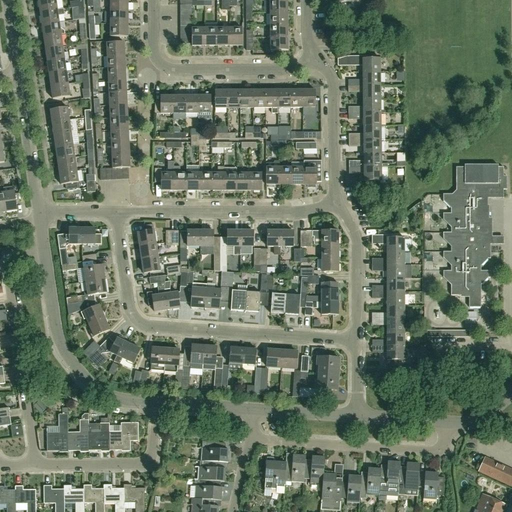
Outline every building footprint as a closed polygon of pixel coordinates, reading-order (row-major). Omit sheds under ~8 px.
[(40,12),(58,10),(56,0),(38,0),(40,12)] [(128,0),(110,0),(111,11),(128,12),(128,0)] [(180,0),(180,11),(192,11),(192,6),(204,6),(204,1),(197,1),(197,0),(180,0)] [(288,0),(270,0),(270,13),(288,13),(288,0)] [(353,0),(335,0),(336,3),(341,3),(341,8),(354,8),(353,0)] [(40,12),(42,25),(59,22),(59,16),(65,15),(64,9),(58,10),(40,12)] [(111,11),(111,24),(128,24),(128,12),(111,11)] [(288,13),(270,13),(270,26),(288,26),(288,13)] [(59,22),(42,25),(44,37),(61,35),(61,34),(65,34),(64,31),(60,28),(59,22)] [(128,24),(111,24),(111,37),(128,37),(128,24)] [(288,26),(270,26),(270,38),(288,38),(288,26)] [(230,29),(230,46),(243,46),(242,28),(230,29)] [(192,45),(192,46),(205,46),(205,29),(192,29),(192,33),(192,39),(192,45)] [(205,29),(205,46),(217,46),(217,29),(205,29)] [(217,29),(217,46),(230,46),(230,29),(217,29)] [(44,37),(45,50),(63,47),(61,35),(44,37)] [(288,38),(270,38),(271,51),(288,51),(288,38)] [(108,56),(125,56),(124,42),(107,43),(108,56)] [(45,50),(47,62),(65,59),(68,59),(68,53),(64,53),(63,47),(45,50)] [(91,49),(91,57),(97,57),(101,57),(101,54),(97,52),(96,49),(91,49)] [(108,69),(126,68),(125,56),(108,56),(108,69)] [(363,73),(380,73),(380,59),(360,59),(360,57),(348,57),(348,66),(363,66),(363,73)] [(49,74),(66,72),(65,59),(47,62),(49,74)] [(109,81),(126,81),(126,68),(108,69),(109,81)] [(49,74),(51,87),(68,84),(66,72),(49,74)] [(348,86),(380,86),(380,73),(363,73),(363,80),(348,80),(348,86)] [(109,94),(127,93),(126,81),(109,81),(109,94)] [(68,84),(51,87),(53,99),(70,97),(68,84)] [(363,100),(380,100),(380,86),(348,86),(348,93),(363,93),(363,100)] [(278,91),(278,108),(290,108),(290,90),(278,91)] [(290,90),(290,108),(303,108),(302,90),(290,90)] [(302,90),(303,108),(316,108),(315,90),(302,90)] [(228,109),(227,91),(215,91),(215,109),(228,109)] [(240,109),(240,91),(227,91),(228,109),(240,109)] [(253,108),(253,91),(240,91),(240,109),(253,108)] [(265,108),(265,91),(253,91),(253,108),(265,108)] [(278,108),(278,91),(265,91),(265,108),(272,108),(272,114),(278,114),(278,108)] [(110,106),(127,105),(127,93),(109,94),(110,106)] [(186,97),(186,114),(198,114),(198,96),(186,97)] [(211,121),(211,114),(211,96),(198,96),(198,114),(198,121),(211,121)] [(160,97),(160,114),(173,114),(173,97),(160,97)] [(173,97),(173,114),(186,114),(186,97),(173,97)] [(349,114),(380,113),(380,100),(363,100),(363,107),(349,108),(349,114)] [(111,119),(128,118),(127,105),(110,106),(111,119)] [(52,123),(69,120),(68,108),(50,110),(52,123)] [(363,127),(381,127),(380,113),(349,114),(349,120),(363,120),(363,127)] [(111,131),(129,130),(128,118),(111,119),(111,131)] [(69,120),(52,123),(54,135),(71,133),(77,132),(76,119),(69,120)] [(349,141),(381,140),(381,127),(363,127),(364,134),(349,134),(349,141)] [(253,134),(253,139),(265,139),(265,134),(261,134),(261,128),(253,128),(253,134)] [(112,143),(129,143),(129,130),(111,131),(112,143)] [(56,148),(73,145),(71,133),(54,135),(56,148)] [(364,154),(381,154),(381,140),(349,141),(349,147),(364,147),(364,154)] [(113,156),(130,155),(129,143),(112,143),(113,156)] [(58,160),(75,158),(73,145),(56,148),(58,160)] [(349,168),(381,168),(381,167),(381,164),(381,154),(364,154),(364,161),(349,162),(349,168)] [(128,168),(131,168),(130,155),(113,156),(113,169),(117,169),(123,168),(128,168)] [(59,172),(77,170),(75,158),(58,160),(59,172)] [(168,162),(168,174),(162,174),(162,169),(155,169),(155,183),(161,183),(161,191),(174,191),(174,174),(174,167),(174,162),(168,162)] [(267,164),(266,164),(266,186),(279,186),(279,168),(279,162),(275,162),(274,164),(267,164)] [(317,183),(322,183),(322,162),(304,162),(304,164),(304,165),(304,168),(304,186),(308,186),(308,188),(316,188),(316,186),(317,186),(317,183)] [(292,164),(292,168),(292,186),(304,186),(304,168),(304,165),(304,164),(292,164)] [(504,190),(507,190),(507,176),(504,176),(504,167),(498,167),(498,165),(465,165),(465,168),(456,168),(456,195),(443,195),(444,195),(444,201),(451,207),(451,214),(443,214),(443,215),(444,215),(444,220),(451,227),(451,233),(443,233),(443,234),(444,234),(444,239),(451,246),(451,252),(443,252),(443,253),(444,253),(444,258),(451,265),(451,271),(443,272),(444,272),(444,278),(451,284),(451,296),(469,296),(469,308),(481,308),(481,284),(487,278),(490,278),(490,271),(481,271),(481,265),(487,259),(490,259),(490,237),(492,237),(492,218),(489,218),(489,205),(487,205),(487,197),(503,197),(503,199),(504,199),(504,190)] [(174,167),(174,174),(174,191),(186,191),(186,174),(180,174),(180,167),(174,167)] [(218,174),(211,174),(211,191),(224,191),(224,174),(224,169),(224,168),(218,168),(218,174)] [(292,168),(279,168),(279,186),(292,186),(292,168)] [(381,168),(349,168),(349,174),(364,174),(364,182),(381,181),(381,168)] [(224,169),(224,174),(224,191),(237,191),(237,174),(237,169),(224,169)] [(77,170),(59,172),(61,185),(79,183),(77,170)] [(199,174),(186,174),(186,191),(199,191),(199,174)] [(211,174),(199,174),(199,191),(211,191),(211,174)] [(249,174),(237,174),(237,191),(249,191),(249,174)] [(262,174),(249,174),(249,191),(262,191),(262,174)] [(95,181),(87,182),(88,193),(96,192),(95,181)] [(4,193),(7,212),(18,210),(17,202),(20,201),(19,194),(16,195),(14,187),(4,188),(5,193),(4,193)] [(145,232),(138,233),(140,247),(156,245),(153,225),(144,226),(145,232)] [(69,245),(82,245),(83,229),(69,229),(69,235),(64,235),(64,242),(65,247),(67,247),(69,245)] [(95,235),(95,229),(83,229),(82,245),(101,245),(101,235),(95,235)] [(187,247),(188,247),(200,247),(200,231),(187,231),(187,232),(187,247)] [(213,249),(213,238),(213,231),(200,231),(200,247),(200,254),(214,255),(214,272),(220,272),(220,266),(220,250),(213,249)] [(234,247),(234,255),(240,255),(240,254),(240,231),(227,231),(227,238),(227,247),(234,247)] [(253,255),(253,247),(253,231),(240,231),(240,255),(253,255)] [(280,247),(280,231),(267,232),(267,247),(275,247),(275,255),(280,255),(280,247)] [(280,231),(280,247),(293,247),(293,231),(280,231)] [(312,237),(312,245),(322,245),(338,245),(338,231),(322,231),(322,237),(312,237)] [(387,252),(404,252),(404,238),(385,238),(385,236),(372,236),(372,245),(387,245),(387,252)] [(156,245),(140,247),(142,261),(158,258),(156,245)] [(338,259),(338,245),(322,245),(322,259),(338,259)] [(62,266),(69,265),(67,249),(59,250),(62,266)] [(372,266),(404,266),(404,252),(387,252),(387,259),(372,259),(372,266)] [(158,258),(142,261),(144,274),(160,272),(158,258)] [(338,259),(322,259),(322,272),(338,272),(338,259)] [(62,266),(63,272),(78,270),(77,263),(69,265),(62,266)] [(86,282),(105,279),(103,265),(84,268),(86,282)] [(180,274),(180,266),(166,268),(167,276),(180,274)] [(387,279),(404,279),(404,266),(372,266),(372,272),(387,272),(387,279)] [(207,289),(207,285),(193,284),(194,272),(188,273),(188,274),(187,285),(193,286),(192,288),(191,308),(205,309),(207,289)] [(149,278),(150,285),(157,284),(165,283),(165,276),(149,278)] [(308,277),(307,285),(319,285),(319,277),(314,277),(308,277)] [(68,305),(95,301),(95,295),(107,293),(105,279),(86,282),(87,292),(84,292),(85,296),(67,299),(68,305)] [(372,293),(404,293),(404,279),(387,279),(387,286),(372,287),(372,293)] [(322,283),(322,303),(338,303),(338,283),(322,283)] [(231,311),(245,312),(247,292),(247,286),(238,286),(238,291),(232,291),(231,311)] [(158,288),(159,296),(153,297),(152,293),(147,294),(149,307),(153,307),(154,313),(167,311),(164,290),(164,287),(158,288)] [(221,290),(207,289),(205,309),(219,310),(221,290)] [(164,290),(167,311),(180,309),(178,293),(171,294),(170,290),(164,290)] [(247,292),(245,312),(259,313),(261,293),(247,292)] [(387,306),(404,306),(404,293),(372,293),(372,299),(387,299),(387,306)] [(271,314),(285,315),(286,295),(272,294),(271,314)] [(300,296),(286,295),(285,315),(299,316),(301,296),(300,296)] [(89,325),(105,318),(99,305),(96,307),(95,301),(68,305),(69,316),(80,311),(84,320),(87,319),(87,321),(89,325)] [(305,317),(313,317),(313,303),(312,303),(306,303),(305,309),(305,317)] [(338,315),(338,303),(322,303),(316,303),(316,309),(322,309),(322,315),(338,315)] [(372,320),(404,320),(404,306),(387,306),(387,313),(372,314),(372,320)] [(105,318),(89,325),(91,330),(89,331),(92,337),(110,330),(106,320),(105,318)] [(387,333),(404,333),(404,320),(372,320),(372,326),(387,326),(387,333)] [(372,347),(404,347),(404,333),(387,333),(387,341),(372,341),(372,347)] [(11,334),(1,335),(3,346),(13,344),(11,334)] [(114,362),(119,364),(128,344),(124,342),(124,339),(119,337),(117,339),(112,348),(110,347),(104,352),(100,347),(98,349),(88,359),(97,368),(105,360),(100,355),(102,354),(110,353),(117,356),(114,362)] [(98,349),(100,347),(94,342),(82,354),(88,359),(98,349)] [(128,344),(119,364),(119,365),(122,359),(134,364),(140,350),(128,344)] [(190,364),(203,365),(204,346),(192,346),(190,364)] [(216,347),(204,346),(203,365),(202,371),(215,371),(214,390),(221,391),(221,384),(222,379),(222,370),(215,369),(215,366),(216,347)] [(404,350),(404,347),(372,347),(372,353),(387,353),(387,361),(404,361),(404,360),(406,360),(407,358),(407,351),(406,350),(404,350)] [(242,365),(242,349),(230,348),(229,364),(235,365),(235,371),(241,371),(242,365)] [(164,371),(165,350),(152,349),(150,370),(164,371)] [(256,350),(242,349),(242,365),(255,366),(256,350)] [(181,389),(182,381),(183,371),(178,370),(179,351),(165,350),(164,371),(164,372),(175,373),(174,389),(181,389)] [(281,369),(282,352),(268,351),(267,368),(281,369)] [(297,353),(282,352),(281,369),(296,370),(297,353)] [(301,372),(301,373),(308,373),(309,357),(303,357),(302,357),(301,372)] [(317,358),(317,366),(319,366),(319,374),(338,375),(339,359),(325,358),(319,358),(317,358)] [(221,392),(227,393),(228,379),(227,379),(229,367),(222,366),(222,370),(222,379),(221,384),(221,391),(221,392)] [(259,395),(266,395),(268,370),(261,369),(260,381),(259,395)] [(141,373),(138,386),(145,387),(148,373),(142,371),(141,373)] [(138,387),(138,386),(141,373),(135,372),(132,385),(138,387)] [(300,388),(299,398),(301,398),(324,400),(325,400),(325,390),(337,391),(338,375),(319,374),(318,381),(316,381),(315,389),(315,392),(308,391),(308,389),(300,388)] [(45,407),(39,401),(34,406),(39,412),(45,407)] [(0,418),(9,417),(8,409),(0,409),(0,418)] [(59,453),(68,453),(68,452),(68,434),(67,415),(59,415),(59,434),(47,434),(47,452),(59,452),(59,453)] [(9,417),(0,418),(0,427),(11,426),(9,417)] [(89,452),(89,451),(89,433),(88,421),(79,421),(80,433),(68,434),(68,452),(80,451),(80,453),(89,452)] [(89,433),(89,451),(101,451),(101,452),(109,452),(109,451),(109,433),(109,424),(100,424),(100,433),(89,433)] [(109,433),(109,451),(121,451),(121,452),(130,452),(130,441),(138,441),(138,424),(121,424),(121,433),(109,433)] [(212,462),(228,463),(229,450),(224,450),(225,444),(202,442),(201,448),(203,448),(202,461),(203,461),(212,462)] [(292,460),(286,459),(286,463),(285,482),(304,483),(304,480),(305,461),(306,457),(293,456),(292,456),(292,460)] [(310,483),(322,484),(323,484),(323,475),(325,458),(312,457),(311,461),(305,461),(304,480),(310,480),(310,483)] [(478,472),(479,472),(511,487),(511,470),(484,458),(478,472)] [(212,462),(203,461),(202,467),(199,467),(198,480),(200,480),(211,481),(225,482),(225,469),(211,468),(212,462)] [(272,466),(266,466),(265,488),(276,489),(276,494),(284,494),(285,482),(286,463),(273,462),(272,466)] [(381,466),(381,470),(379,500),(385,500),(386,496),(398,496),(399,486),(400,468),(400,464),(387,463),(387,466),(381,466)] [(406,468),(400,468),(399,486),(405,487),(405,490),(418,491),(418,488),(419,475),(420,465),(407,464),(406,468)] [(379,500),(381,470),(368,469),(367,474),(361,473),(361,477),(360,499),(366,499),(366,495),(379,496),(378,500),(379,500)] [(436,496),(443,496),(444,478),(438,478),(438,474),(425,473),(425,476),(419,475),(418,488),(424,488),(423,499),(436,500),(436,496)] [(340,511),(340,499),(342,481),(336,480),(336,475),(323,475),(323,484),(322,484),(321,501),(328,502),(327,511),(340,511)] [(348,481),(342,481),(340,499),(346,499),(346,502),(359,503),(360,499),(361,477),(348,476),(348,481)] [(211,481),(200,480),(199,486),(196,486),(195,499),(205,500),(221,501),(222,488),(211,487),(211,481)] [(64,490),(64,504),(75,504),(75,511),(84,511),(84,504),(84,490),(71,490),(71,486),(64,486),(64,490)] [(84,490),(84,504),(95,503),(95,511),(104,511),(104,503),(104,490),(91,490),(91,486),(84,486),(84,490)] [(104,486),(104,490),(104,503),(115,503),(115,511),(124,511),(124,509),(124,503),(124,489),(112,489),(112,486),(104,486)] [(131,486),(124,486),(124,489),(124,503),(124,509),(135,509),(135,511),(143,511),(144,489),(131,489),(131,486)] [(0,504),(7,505),(6,511),(15,511),(15,505),(15,491),(3,491),(3,487),(0,487),(0,504)] [(26,511),(35,511),(35,491),(23,491),(23,487),(15,487),(15,491),(15,505),(15,511),(26,510),(26,511)] [(44,487),(44,504),(55,504),(55,511),(64,511),(64,504),(64,490),(51,490),(51,487),(44,487)] [(503,511),(507,506),(483,495),(475,511),(503,511)] [(218,511),(219,507),(204,506),(205,500),(195,499),(192,499),(191,505),(192,505),(191,511),(218,511)]
